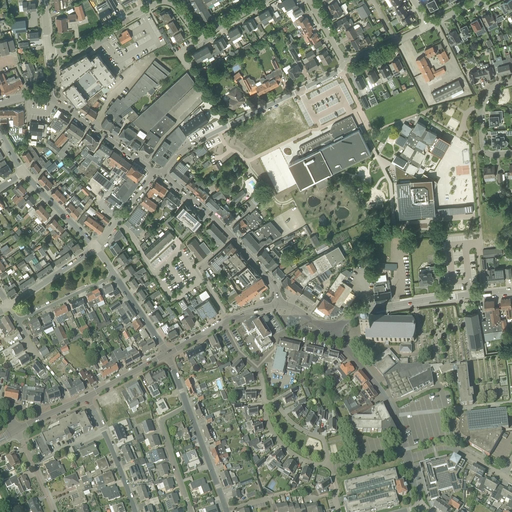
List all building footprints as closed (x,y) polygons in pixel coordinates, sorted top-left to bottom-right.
[(64,8),(63,2),(67,1),(67,0),(54,0),(55,9),(64,8)] [(112,0),(106,0),(107,1),(102,4),(104,8),(98,11),(99,13),(98,13),(102,20),(112,14),(110,10),(112,9),(112,10),(117,7),(112,0)] [(190,0),(203,22),(212,17),(206,6),(207,5),(208,6),(219,0),(231,0),(232,1),(233,0),(190,0)] [(286,8),(287,11),(296,6),(295,3),(293,0),(285,0),(282,2),(277,5),(279,9),(284,6),(285,8),(286,8)] [(327,5),(331,11),(339,6),(337,4),(340,2),(338,0),(331,0),(333,2),(327,5)] [(390,0),(387,2),(390,1),(392,5),(391,6),(393,10),(401,5),(403,4),(401,1),(402,0),(390,0)] [(434,9),(438,7),(434,0),(432,0),(430,1),(428,0),(423,0),(426,4),(427,3),(430,9),(431,11),(434,9)] [(30,1),(22,2),(23,11),(27,10),(27,11),(31,11),(31,10),(36,10),(35,3),(31,3),(30,1)] [(365,17),(370,13),(365,3),(359,6),(365,17)] [(403,4),(401,5),(393,10),(395,9),(398,14),(396,15),(398,18),(406,13),(407,12),(406,10),(407,9),(406,7),(407,6),(405,3),(403,4)] [(85,18),(80,5),(75,6),(79,20),(85,18)] [(295,17),(304,13),(301,7),(299,8),(298,5),(296,6),(287,11),(286,12),(289,17),(294,14),(295,17)] [(347,14),(342,5),(339,6),(331,11),(334,17),(339,14),(341,17),(347,14)] [(268,9),(263,12),(267,20),(272,17),(273,19),(276,17),(274,13),(271,15),(268,9)] [(163,20),(172,15),(169,11),(166,13),(164,11),(159,14),(163,20)] [(261,20),(258,22),(259,24),(260,24),(262,22),(267,20),(263,12),(258,15),(261,20)] [(410,21),(410,22),(415,20),(413,16),(412,16),(410,14),(409,15),(407,12),(406,13),(398,18),(400,21),(401,20),(404,25),(410,21)] [(67,30),(66,21),(77,20),(76,14),(67,15),(68,18),(66,18),(56,19),(57,23),(58,23),(59,31),(67,30)] [(482,17),(487,25),(487,26),(496,22),(492,14),(490,16),(488,14),(482,17)] [(172,16),(172,15),(163,20),(164,21),(163,22),(165,25),(167,23),(167,24),(174,20),(175,19),(173,16),(172,16)] [(303,16),(295,20),(298,25),(297,26),(299,29),(300,28),(302,27),(310,22),(307,17),(304,19),(303,16)] [(351,19),(347,19),(345,17),(337,22),(339,26),(341,26),(343,29),(353,23),(351,19)] [(253,18),(248,21),(252,28),(257,26),(258,29),(262,27),(260,24),(259,24),(258,22),(256,23),(253,18)] [(477,19),(471,22),(478,36),(487,31),(482,22),(479,23),(477,19)] [(26,30),(25,20),(11,21),(13,32),(26,30)] [(167,24),(170,28),(177,24),(174,20),(167,24)] [(246,29),(243,30),(244,32),(247,31),(252,28),(248,21),(243,24),(246,29)] [(311,28),(313,28),(310,22),(302,27),(300,28),(299,29),(298,29),(302,37),(304,36),(310,33),(313,31),(311,28)] [(179,28),(177,24),(170,28),(172,32),(179,28)] [(460,28),(462,32),(460,33),(464,41),(468,39),(466,36),(471,33),(470,31),(470,30),(469,30),(467,25),(460,28)] [(349,39),(364,31),(360,26),(354,29),(352,27),(345,31),(348,35),(347,35),(349,39)] [(174,37),(182,32),(182,31),(183,30),(181,27),(179,28),(172,32),(169,34),(171,37),(173,36),(174,37)] [(232,30),(237,37),(244,32),(243,30),(240,32),(237,27),(232,30)] [(122,43),(131,38),(127,30),(121,33),(122,35),(119,37),(122,43)] [(231,39),(228,41),(229,43),(233,41),(232,40),(237,37),(232,30),(227,32),(231,39)] [(449,34),(451,39),(448,40),(451,46),(456,44),(455,43),(460,40),(455,30),(449,34)] [(39,38),(38,31),(27,33),(28,38),(30,37),(30,39),(31,39),(31,40),(34,40),(34,39),(39,38)] [(182,32),(174,37),(177,43),(183,40),(181,38),(185,36),(182,32)] [(319,37),(319,36),(318,36),(316,33),(311,35),(310,33),(304,36),(307,41),(309,40),(311,43),(319,38),(319,37)] [(370,41),(367,36),(363,39),(364,41),(361,42),(358,37),(350,41),(353,45),(356,50),(363,46),(363,45),(365,44),(370,41)] [(223,37),(218,40),(222,47),(229,43),(228,41),(226,43),(223,37)] [(15,48),(12,39),(6,41),(6,39),(0,40),(0,51),(2,52),(2,53),(9,51),(9,50),(15,48)] [(217,52),(217,50),(218,50),(222,47),(218,40),(213,43),(216,48),(213,50),(215,53),(217,52)] [(323,45),(320,40),(310,46),(313,50),(323,45)] [(207,56),(208,59),(213,56),(212,55),(215,53),(213,50),(210,51),(207,46),(203,49),(207,56)] [(427,54),(416,60),(426,81),(446,71),(443,67),(435,71),(433,67),(430,68),(425,58),(436,53),(433,46),(425,50),(427,54)] [(296,62),(300,60),(293,47),(289,50),(296,62)] [(207,56),(203,49),(198,51),(202,59),(207,56)] [(307,57),(302,60),(309,71),(314,68),(315,69),(318,67),(314,59),(313,59),(312,57),(315,55),(313,50),(305,54),(307,57)] [(324,64),(330,60),(328,57),(329,56),(326,50),(318,55),(324,64)] [(441,64),(449,60),(444,50),(437,54),(441,64)] [(202,59),(198,51),(193,54),(196,59),(193,61),(194,63),(197,61),(197,62),(202,59)] [(116,76),(97,53),(90,58),(86,53),(59,69),(61,81),(60,83),(63,86),(66,84),(68,86),(64,88),(66,91),(63,94),(76,108),(78,107),(116,76)] [(503,65),(506,74),(511,72),(510,67),(511,66),(511,63),(511,58),(510,53),(505,55),(507,61),(506,61),(507,64),(503,65)] [(401,73),(399,69),(403,67),(399,58),(398,59),(397,58),(395,59),(395,60),(392,61),(393,62),(389,64),(395,76),(401,73)] [(108,129),(109,129),(119,115),(130,105),(161,80),(170,72),(155,60),(124,97),(123,96),(120,100),(117,97),(104,114),(105,115),(105,116),(106,116),(101,124),(108,128),(108,129)] [(27,85),(45,78),(41,68),(37,69),(38,72),(36,73),(31,61),(25,63),(28,72),(22,74),(27,85)] [(499,63),(498,61),(494,62),(496,70),(499,70),(500,75),(506,74),(503,65),(500,66),(500,63),(499,63)] [(302,71),(298,64),(294,66),(287,70),(292,78),(299,75),(298,73),(302,71)] [(386,79),(387,78),(386,75),(391,73),(387,64),(382,67),(380,68),(384,76),(381,77),(383,82),(387,81),(386,79)] [(480,69),(482,77),(487,76),(488,78),(495,76),(492,67),(489,68),(489,67),(480,69)] [(472,72),(469,73),(471,82),(478,81),(478,79),(482,77),(480,69),(472,71),(472,72)] [(379,79),(374,70),(368,74),(369,76),(366,78),(371,87),(376,85),(377,83),(375,81),(379,79)] [(236,82),(243,77),(239,71),(232,77),(236,82)] [(143,138),(145,136),(150,129),(165,114),(179,101),(178,100),(195,83),(187,72),(139,115),(135,119),(135,118),(131,122),(129,124),(133,127),(129,132),(125,138),(124,139),(132,145),(134,147),(135,147),(137,148),(139,149),(145,139),(143,138)] [(278,72),(267,78),(269,83),(272,88),(278,85),(277,81),(281,79),(278,72)] [(6,93),(6,95),(20,89),(20,87),(23,85),(19,77),(7,82),(3,73),(0,74),(0,90),(2,95),(6,93)] [(364,86),(366,85),(362,76),(361,76),(358,77),(359,78),(356,79),(356,80),(358,85),(363,95),(367,93),(364,86)] [(249,77),(243,80),(250,94),(257,91),(259,95),(272,88),(269,83),(267,78),(265,79),(264,77),(263,77),(260,79),(259,80),(260,81),(256,84),(253,79),(250,78),(249,77)] [(432,93),(436,102),(463,88),(459,79),(432,93)] [(231,98),(226,102),(232,110),(237,107),(239,105),(245,100),(236,88),(228,94),(231,98)] [(91,108),(97,100),(101,95),(96,92),(83,102),(78,109),(86,114),(91,108)] [(369,105),(365,96),(361,98),(365,107),(369,105)] [(91,108),(86,114),(93,119),(98,112),(93,109),(99,102),(97,100),(91,108)] [(133,109),(130,105),(119,115),(109,129),(116,134),(123,124),(119,122),(122,117),(133,109)] [(286,109),(287,112),(290,117),(294,115),(296,119),(297,119),(298,121),(299,121),(302,128),(306,126),(297,107),(294,109),(293,106),(286,109)] [(0,124),(7,124),(7,117),(11,117),(11,110),(0,109),(0,116),(0,117),(0,119),(0,124)] [(65,124),(66,125),(70,118),(61,112),(58,109),(53,116),(55,118),(49,125),(58,131),(59,130),(60,131),(65,124)] [(11,110),(11,117),(13,117),(13,124),(23,124),(23,110),(11,110)] [(292,121),(290,117),(287,112),(285,113),(283,110),(276,114),(280,122),(285,119),(287,124),(288,126),(289,126),(292,132),(297,130),(292,121)] [(498,125),(498,124),(502,124),(501,119),(503,119),(502,110),(495,111),(495,114),(496,114),(496,116),(490,116),(490,120),(489,120),(489,124),(490,124),(490,125),(494,124),(494,125),(498,125)] [(127,118),(131,122),(135,118),(135,119),(139,115),(135,111),(127,118)] [(203,112),(196,117),(202,125),(209,120),(203,112)] [(144,142),(139,150),(148,156),(154,149),(153,148),(160,137),(176,122),(165,114),(150,129),(145,136),(149,139),(146,143),(144,142)] [(301,188),(371,153),(361,133),(363,132),(360,127),(358,128),(352,115),(334,124),(336,128),(299,147),(301,150),(300,151),(303,157),(289,163),(301,188)] [(202,125),(196,117),(189,122),(195,130),(202,125)] [(272,117),(265,120),(269,128),(273,126),(276,130),(277,132),(278,132),(281,139),(286,137),(277,118),(274,120),(272,117)] [(269,128),(265,120),(257,124),(260,132),(264,130),(266,134),(267,133),(267,134),(271,141),(275,139),(272,132),(269,128)] [(436,135),(437,134),(429,130),(428,130),(425,128),(426,126),(418,121),(413,130),(412,131),(410,130),(412,127),(404,123),(400,131),(402,132),(400,134),(395,142),(403,146),(405,144),(407,145),(403,153),(404,153),(401,158),(396,154),(392,162),(413,175),(418,167),(417,167),(420,162),(420,163),(425,155),(421,153),(427,143),(430,145),(429,147),(431,149),(430,151),(442,158),(451,142),(439,135),(439,137),(436,135)] [(68,137),(69,138),(72,134),(78,126),(71,122),(66,129),(54,143),(59,147),(68,137)] [(195,130),(189,122),(182,127),(188,135),(195,130)] [(123,137),(125,138),(129,132),(133,127),(129,124),(125,128),(124,127),(118,136),(122,138),(123,137)] [(256,134),(260,132),(257,124),(250,127),(252,131),(249,132),(248,132),(251,137),(253,141),(257,150),(262,148),(259,142),(259,141),(258,139),(258,138),(256,134)] [(76,143),(85,131),(78,126),(72,134),(69,138),(68,139),(69,140),(61,149),(56,155),(61,160),(67,154),(65,151),(71,144),(73,141),(76,143)] [(165,139),(152,157),(163,165),(170,154),(172,155),(174,152),(186,136),(178,126),(165,139)] [(248,132),(249,132),(247,129),(240,132),(242,135),(239,137),(248,155),(252,153),(249,146),(250,146),(249,143),(247,139),(251,137),(248,132)] [(87,132),(82,139),(82,140),(78,146),(81,148),(83,145),(81,144),(83,140),(87,143),(92,136),(87,132)] [(92,136),(87,143),(80,154),(86,159),(90,154),(87,151),(89,149),(91,151),(93,149),(93,150),(99,141),(92,136)] [(500,136),(496,136),(496,137),(492,137),(493,147),(497,147),(501,147),(500,146),(505,146),(505,145),(506,145),(508,144),(508,142),(506,141),(504,141),(504,136),(500,137),(500,136)] [(56,155),(61,149),(47,139),(45,147),(48,147),(50,149),(52,151),(56,155)] [(100,165),(109,154),(112,150),(102,143),(93,155),(90,154),(86,159),(81,163),(87,167),(92,160),(100,165)] [(208,150),(204,144),(182,157),(170,172),(178,179),(183,172),(187,168),(208,150)] [(22,154),(27,162),(33,158),(34,160),(39,157),(31,145),(27,148),(28,151),(22,154)] [(113,151),(107,158),(110,161),(114,164),(112,166),(117,170),(119,167),(125,159),(113,151)] [(30,166),(36,173),(44,166),(46,169),(51,165),(52,163),(49,160),(43,165),(39,159),(36,162),(30,166)] [(134,166),(125,159),(119,167),(124,171),(128,174),(134,166)] [(202,164),(205,168),(211,163),(209,159),(202,164)] [(4,160),(0,162),(2,165),(0,166),(0,175),(3,173),(4,175),(11,171),(8,164),(7,165),(4,160)] [(374,187),(385,182),(375,160),(364,165),(374,187)] [(74,163),(72,161),(68,166),(70,168),(69,169),(72,172),(78,167),(74,163)] [(49,173),(56,167),(56,166),(57,165),(54,162),(51,165),(46,169),(49,173)] [(221,167),(218,162),(212,165),(215,171),(221,167)] [(139,182),(145,175),(142,173),(142,172),(134,166),(128,174),(124,171),(121,176),(126,180),(119,188),(117,186),(112,192),(115,194),(125,201),(130,194),(131,194),(131,193),(137,185),(138,185),(139,183),(139,182)] [(489,177),(495,177),(494,166),(489,166),(490,167),(484,168),(484,176),(489,176),(489,177)] [(38,179),(43,184),(48,179),(51,177),(48,173),(46,171),(43,174),(38,179)] [(178,179),(184,183),(189,178),(191,179),(194,175),(191,172),(191,173),(190,172),(187,176),(183,172),(178,179)] [(51,182),(48,179),(43,184),(48,190),(53,184),(56,182),(54,180),(51,182)] [(190,179),(185,185),(194,192),(204,182),(201,180),(199,181),(196,181),(194,183),(190,179)] [(109,180),(104,186),(108,189),(112,183),(109,180)] [(323,180),(316,183),(319,188),(326,185),(323,180)] [(159,189),(162,185),(156,181),(151,188),(146,195),(155,202),(159,198),(153,193),(155,191),(157,188),(159,189)] [(90,182),(85,186),(95,197),(100,192),(90,182)] [(204,182),(194,192),(203,200),(208,194),(203,190),(207,185),(204,182)] [(220,189),(223,187),(221,183),(215,187),(217,191),(221,189),(220,189)] [(12,199),(17,204),(23,197),(24,197),(21,194),(26,190),(20,184),(16,188),(19,192),(12,199)] [(56,198),(62,193),(59,190),(62,187),(60,185),(57,188),(51,193),(56,198)] [(161,196),(167,189),(162,185),(159,189),(157,188),(155,191),(161,196)] [(217,191),(211,195),(205,202),(215,210),(222,215),(228,210),(216,200),(221,196),(223,199),(229,195),(223,187),(220,189),(221,189),(217,191)] [(232,198),(236,203),(247,194),(243,189),(232,198)] [(170,191),(164,198),(165,198),(160,205),(162,208),(168,201),(175,206),(180,200),(170,191)] [(70,195),(68,193),(65,196),(62,193),(56,198),(61,204),(67,198),(70,195)] [(17,204),(21,208),(27,202),(30,205),(31,205),(36,200),(31,195),(26,200),(23,197),(17,204)] [(70,212),(75,207),(73,205),(76,202),(78,200),(74,195),(69,200),(70,202),(65,207),(70,212)] [(140,225),(152,210),(159,200),(160,201),(161,199),(159,198),(155,202),(146,195),(142,200),(140,203),(141,203),(139,205),(130,216),(127,220),(136,229),(140,225)] [(83,207),(87,209),(93,200),(90,198),(83,207)] [(37,217),(45,209),(40,204),(35,209),(33,207),(27,213),(31,217),(34,214),(37,218),(37,217)] [(75,207),(70,212),(75,217),(80,212),(83,209),(78,204),(75,207)] [(192,211),(193,210),(191,209),(191,208),(186,204),(185,204),(175,216),(179,220),(179,221),(181,222),(183,220),(181,218),(182,218),(183,217),(190,223),(189,224),(190,225),(189,226),(187,224),(185,226),(187,228),(188,227),(193,231),(203,219),(198,214),(197,214),(195,213),(192,211)] [(473,212),(472,205),(465,206),(465,213),(473,212)] [(223,217),(226,221),(233,214),(230,211),(231,211),(233,210),(233,211),(234,210),(232,207),(228,210),(222,215),(222,216),(223,217)] [(229,223),(230,225),(240,216),(241,216),(245,212),(241,208),(233,214),(226,221),(228,224),(229,223)] [(45,209),(37,217),(42,222),(50,214),(45,209)] [(252,229),(262,221),(258,217),(256,215),(258,213),(256,209),(248,216),(247,214),(232,228),(236,232),(237,231),(241,235),(242,234),(243,236),(245,234),(248,231),(249,232),(253,230),(252,229)] [(93,219),(95,217),(86,210),(79,219),(82,223),(84,221),(89,225),(93,219)] [(319,218),(323,224),(327,222),(323,215),(319,218)] [(94,228),(100,233),(109,220),(104,216),(102,219),(105,221),(101,225),(98,223),(94,228)] [(51,231),(53,229),(59,223),(54,218),(46,226),(51,231)] [(94,228),(98,223),(93,219),(89,225),(94,228)] [(136,229),(127,220),(125,222),(126,223),(125,224),(134,232),(136,237),(143,228),(140,225),(136,229)] [(243,236),(241,238),(254,252),(264,242),(266,244),(269,241),(270,242),(272,239),(282,234),(270,220),(253,231),(253,230),(249,232),(248,231),(245,234),(243,236)] [(39,229),(43,225),(40,222),(34,228),(37,231),(39,229)] [(57,234),(54,237),(57,239),(59,237),(60,235),(59,233),(64,228),(59,223),(53,229),(57,234)] [(212,223),(212,224),(206,230),(215,239),(212,241),(218,247),(227,238),(213,223),(212,223)] [(308,235),(312,233),(307,225),(302,227),(303,229),(304,229),(308,235)] [(168,229),(164,233),(170,239),(174,236),(172,233),(170,231),(169,229),(168,229)] [(59,237),(61,240),(68,233),(66,230),(60,235),(59,237)] [(116,241),(124,236),(120,230),(114,238),(116,241)] [(170,239),(164,233),(160,237),(166,243),(170,239)] [(311,237),(316,245),(320,243),(315,234),(311,237)] [(166,243),(160,237),(156,241),(162,247),(166,243)] [(207,254),(195,238),(187,244),(192,251),(193,250),(195,253),(194,254),(199,260),(207,254)] [(76,253),(82,249),(78,243),(75,245),(71,240),(66,244),(69,249),(71,247),(76,253)] [(162,247),(156,241),(152,244),(158,250),(162,247)] [(120,245),(118,242),(110,247),(114,254),(121,249),(119,246),(120,245)] [(215,272),(222,267),(219,263),(236,249),(231,242),(218,253),(208,263),(215,272)] [(327,242),(314,249),(317,254),(329,248),(327,242)] [(158,250),(152,244),(148,248),(154,254),(158,250)] [(300,294),(309,280),(310,280),(314,277),(325,270),(345,257),(338,246),(315,259),(303,266),(304,268),(308,275),(307,276),(300,286),(296,291),(300,294)] [(264,249),(257,255),(264,263),(264,264),(279,252),(275,248),(271,251),(272,252),(269,255),(267,253),(270,250),(267,247),(264,249)] [(154,254),(148,248),(144,252),(150,258),(154,254)] [(236,248),(236,249),(219,263),(222,267),(229,279),(236,274),(239,271),(237,269),(247,261),(244,258),(240,253),(237,250),(237,249),(236,248)] [(60,254),(65,261),(71,256),(68,252),(66,253),(63,249),(59,252),(60,254)] [(123,265),(131,260),(137,256),(135,254),(132,257),(131,256),(129,257),(125,251),(116,257),(121,263),(123,265)] [(279,252),(264,264),(270,270),(278,263),(276,261),(281,255),(279,252)] [(24,258),(27,262),(35,257),(33,253),(24,258)] [(57,259),(55,261),(58,266),(65,261),(60,254),(55,257),(57,259)] [(39,262),(47,273),(54,269),(50,264),(49,262),(46,263),(44,259),(39,262)] [(0,270),(8,265),(5,260),(2,262),(0,263),(0,270)] [(24,260),(17,264),(20,269),(27,264),(24,260)] [(285,274),(286,275),(298,267),(294,261),(289,264),(290,264),(282,271),(281,270),(282,269),(281,268),(287,264),(286,262),(278,266),(272,272),(279,280),(285,274)] [(40,278),(47,273),(39,262),(35,265),(37,269),(36,271),(37,273),(40,278)] [(129,275),(135,270),(133,267),(135,266),(133,263),(131,265),(130,264),(124,269),(129,275)] [(254,268),(253,268),(248,263),(239,271),(236,274),(247,287),(260,276),(257,273),(258,273),(254,268)] [(284,284),(288,287),(293,281),(302,271),(307,276),(308,275),(304,268),(303,266),(302,265),(298,267),(286,275),(287,276),(285,278),(281,282),(284,284)] [(142,285),(144,283),(148,280),(147,279),(143,282),(140,277),(143,274),(144,273),(143,271),(145,269),(143,266),(139,269),(134,273),(136,276),(134,278),(134,277),(129,281),(134,288),(140,283),(142,285)] [(432,282),(432,279),(433,279),(433,276),(435,275),(434,266),(430,266),(430,272),(426,272),(423,272),(423,273),(419,273),(420,284),(432,282)] [(495,272),(495,270),(495,268),(487,269),(488,274),(486,275),(487,283),(496,282),(495,272)] [(339,308),(339,307),(352,288),(342,281),(346,275),(347,276),(350,271),(346,269),(341,272),(340,272),(317,306),(326,312),(329,312),(329,311),(330,311),(337,310),(339,308)] [(503,269),(495,270),(495,272),(496,282),(504,281),(504,274),(503,269)] [(309,280),(300,294),(312,303),(323,288),(320,283),(329,277),(325,270),(314,277),(310,280),(309,280)] [(300,286),(307,276),(302,271),(293,281),(288,287),(293,292),(295,290),(296,291),(300,286)] [(28,275),(24,278),(29,285),(36,281),(33,276),(30,278),(28,275)] [(389,279),(387,280),(386,275),(375,276),(375,282),(376,285),(374,285),(375,293),(376,301),(392,299),(391,290),(390,290),(389,279)] [(22,290),(29,285),(24,278),(20,281),(21,284),(19,285),(22,290)] [(151,278),(148,281),(148,280),(144,283),(146,286),(153,281),(152,279),(151,279),(151,278)] [(258,292),(267,286),(262,278),(253,284),(258,292)] [(8,287),(6,288),(8,291),(8,292),(12,297),(18,293),(16,290),(18,289),(14,282),(11,284),(13,288),(10,290),(8,287)] [(230,295),(227,297),(230,303),(237,299),(241,304),(258,292),(253,284),(238,294),(234,289),(228,293),(230,295)] [(110,286),(109,285),(106,287),(106,288),(102,290),(106,296),(108,295),(109,297),(111,297),(114,296),(115,298),(120,295),(116,289),(113,291),(110,286)] [(141,288),(136,292),(141,298),(148,293),(145,289),(143,291),(141,288)] [(150,295),(152,299),(161,293),(158,290),(150,295)] [(98,292),(92,295),(95,301),(98,299),(100,303),(103,302),(101,298),(98,292)] [(91,303),(95,301),(92,295),(86,298),(89,304),(88,304),(90,308),(93,307),(91,303)] [(192,303),(188,306),(191,311),(195,308),(202,319),(207,315),(209,318),(218,312),(209,297),(203,301),(198,295),(191,300),(190,301),(192,303)] [(155,308),(157,307),(153,300),(150,302),(149,299),(144,303),(148,309),(154,306),(155,308)] [(511,315),(510,299),(501,300),(502,309),(505,308),(506,318),(511,317),(511,315)] [(81,300),(76,302),(80,311),(83,310),(84,311),(87,310),(85,305),(84,306),(81,300)] [(495,307),(494,300),(484,300),(484,302),(485,309),(486,320),(482,321),(484,333),(485,340),(503,337),(502,329),(500,320),(498,307),(495,307)] [(72,312),(74,316),(80,313),(80,311),(76,302),(70,305),(72,311),(72,312)] [(118,302),(109,308),(112,312),(121,306),(118,302)] [(121,317),(131,311),(126,304),(121,307),(123,309),(120,311),(121,311),(118,313),(121,317)] [(160,314),(164,312),(159,305),(157,307),(155,308),(157,311),(152,314),(156,321),(162,317),(160,314)] [(183,314),(185,317),(181,320),(183,323),(181,324),(184,329),(186,328),(187,329),(195,323),(191,316),(193,314),(191,311),(188,306),(182,309),(185,313),(183,314)] [(73,318),(70,313),(68,314),(65,307),(59,310),(62,317),(65,322),(73,318)] [(53,313),(56,319),(55,320),(58,324),(59,325),(65,322),(62,317),(59,310),(53,313)] [(131,311),(121,317),(120,318),(123,322),(129,318),(131,321),(135,317),(131,311)] [(94,312),(91,314),(94,320),(96,324),(99,323),(94,312)] [(468,333),(470,348),(483,346),(481,331),(481,330),(481,331),(480,325),(481,325),(480,325),(479,319),(480,319),(479,319),(478,313),(465,315),(466,321),(465,321),(466,321),(467,327),(466,327),(467,327),(468,333),(467,333),(468,333)] [(105,314),(101,315),(106,326),(110,324),(105,314)] [(44,327),(41,328),(44,332),(53,328),(48,316),(41,319),(44,327)] [(7,318),(0,322),(0,329),(0,331),(11,325),(7,318)] [(257,322),(254,318),(247,322),(246,322),(243,324),(242,325),(242,326),(242,327),(246,333),(247,332),(249,335),(250,335),(261,352),(273,345),(270,341),(271,341),(269,339),(269,340),(269,339),(271,338),(264,325),(265,326),(267,325),(269,323),(266,318),(264,319),(262,321),(263,322),(262,322),(260,320),(257,322)] [(413,324),(412,323),(408,323),(408,322),(389,322),(389,319),(386,319),(386,322),(371,321),(371,320),(370,319),(369,319),(368,320),(368,321),(367,321),(367,327),(361,327),(361,337),(366,337),(366,342),(367,342),(367,343),(367,344),(368,344),(369,345),(370,344),(371,343),(385,343),(385,345),(389,346),(389,343),(400,343),(400,353),(411,353),(411,342),(412,342),(413,342),(413,341),(414,341),(414,340),(414,339),(414,338),(414,335),(416,335),(416,334),(415,334),(415,332),(416,331),(415,331),(414,327),(415,326),(415,325),(414,325),(414,324),(413,324)] [(29,324),(29,325),(32,332),(34,337),(44,332),(41,328),(40,328),(37,321),(36,321),(37,322),(29,325),(29,324)] [(142,328),(138,322),(132,325),(132,326),(128,328),(127,326),(124,328),(127,332),(127,333),(134,328),(136,332),(142,328)] [(178,335),(183,332),(179,326),(175,328),(173,325),(169,327),(167,323),(160,327),(165,334),(168,333),(171,339),(178,335)] [(14,331),(11,325),(0,331),(0,330),(0,354),(3,353),(2,353),(12,346),(11,344),(9,341),(6,336),(14,331)] [(113,329),(112,330),(114,334),(122,329),(120,325),(113,329)] [(61,328),(58,330),(63,342),(65,346),(69,344),(67,340),(61,328)] [(88,329),(80,333),(82,337),(90,334),(88,329)] [(63,342),(58,330),(53,332),(57,339),(51,342),(54,346),(63,342)] [(215,338),(209,341),(212,349),(209,350),(213,357),(222,352),(215,338)] [(284,370),(296,373),(298,366),(302,349),(299,349),(300,345),(278,340),(277,348),(271,373),(283,376),(284,370)] [(155,348),(151,341),(145,344),(149,351),(155,348)] [(143,354),(149,351),(145,344),(144,342),(138,346),(143,354)] [(2,353),(3,353),(5,357),(10,354),(13,358),(24,351),(20,346),(16,348),(14,346),(17,344),(12,346),(2,353)] [(49,354),(45,347),(39,352),(43,358),(49,354)] [(195,349),(191,350),(196,359),(199,364),(201,363),(201,362),(204,360),(202,355),(203,355),(199,347),(195,350),(195,349)] [(311,364),(313,356),(315,349),(306,347),(304,354),(305,354),(304,357),(305,357),(302,368),(308,369),(308,367),(309,368),(309,367),(310,367),(311,364)] [(324,360),(326,354),(323,353),(323,351),(315,349),(313,356),(311,364),(311,363),(315,364),(318,359),(324,360)] [(196,359),(191,350),(188,352),(188,353),(185,355),(189,363),(192,367),(196,365),(193,360),(196,359)] [(209,350),(206,351),(212,365),(216,363),(213,357),(209,350)] [(421,391),(420,390),(424,388),(424,389),(427,388),(427,389),(434,386),(432,374),(433,373),(434,374),(440,371),(439,371),(444,369),(442,365),(439,365),(434,365),(429,366),(429,365),(422,366),(422,363),(411,365),(408,365),(408,359),(397,359),(389,350),(371,363),(383,377),(392,396),(393,396),(394,398),(393,398),(393,399),(400,396),(402,397),(417,390),(417,391),(418,392),(421,391)] [(324,360),(325,360),(324,362),(332,364),(335,367),(340,364),(345,361),(340,355),(329,352),(329,355),(326,354),(324,360)] [(133,363),(140,359),(137,353),(130,357),(133,363)] [(48,362),(50,365),(60,357),(58,354),(48,362)] [(20,356),(10,362),(12,367),(19,362),(22,367),(30,362),(26,355),(22,358),(20,356)] [(133,363),(130,357),(122,361),(125,367),(133,363)] [(113,366),(111,362),(108,364),(106,361),(104,362),(111,375),(118,371),(115,365),(113,366)] [(231,369),(237,374),(244,367),(238,361),(231,369)] [(98,370),(94,362),(90,364),(94,372),(98,370)] [(103,372),(100,373),(103,379),(111,375),(104,362),(101,364),(103,367),(101,368),(103,372)] [(440,371),(442,377),(453,372),(453,371),(457,371),(461,406),(473,405),(472,398),(474,398),(470,362),(449,364),(450,366),(444,369),(439,371),(440,371)] [(45,374),(47,371),(43,366),(40,368),(38,364),(32,368),(38,376),(43,372),(45,374)] [(342,377),(341,378),(340,377),(337,379),(340,383),(347,379),(346,378),(354,372),(348,364),(345,367),(344,366),(342,367),(340,364),(335,367),(323,373),(325,378),(334,374),(337,371),(342,377)] [(83,381),(87,379),(91,386),(97,383),(93,376),(91,377),(88,373),(86,374),(84,370),(79,373),(83,381)] [(154,392),(151,386),(166,379),(162,371),(152,376),(152,375),(145,379),(150,387),(148,388),(153,399),(160,396),(157,391),(154,392)] [(365,392),(371,387),(369,383),(360,373),(353,378),(362,389),(365,392)] [(251,374),(244,378),(242,374),(241,375),(232,379),(233,383),(235,383),(240,381),(242,386),(245,384),(246,386),(254,382),(254,381),(253,377),(252,378),(251,374)] [(71,398),(85,390),(79,380),(72,384),(70,381),(63,384),(67,390),(66,390),(71,398)] [(185,383),(188,390),(195,387),(199,386),(198,383),(194,385),(194,386),(193,386),(191,381),(185,383)] [(126,391),(137,411),(135,407),(139,405),(136,400),(143,396),(136,384),(125,390),(126,391)] [(200,390),(206,388),(205,384),(199,386),(195,387),(188,390),(191,398),(196,395),(194,390),(195,390),(196,391),(200,389),(200,390)] [(20,395),(22,395),(23,388),(18,386),(16,393),(12,392),(11,400),(17,401),(19,395),(20,395)] [(59,394),(62,393),(59,387),(59,386),(56,387),(57,390),(52,392),(55,401),(61,399),(59,394)] [(12,392),(13,388),(5,387),(4,392),(6,392),(4,399),(11,400),(12,392)] [(34,403),(34,396),(35,392),(27,391),(27,388),(23,388),(22,395),(28,396),(27,403),(34,403)] [(256,392),(249,392),(249,391),(244,392),(243,388),(232,390),(233,393),(235,392),(235,393),(241,393),(242,395),(245,395),(245,401),(250,401),(250,400),(256,400),(256,392)] [(40,404),(41,397),(43,398),(44,389),(39,389),(39,391),(35,390),(35,392),(34,396),(34,403),(40,404)] [(372,389),(364,393),(360,394),(363,399),(364,399),(366,397),(369,402),(370,401),(371,402),(373,401),(373,400),(377,397),(372,389)] [(130,410),(131,409),(133,413),(137,411),(126,391),(121,393),(130,410)] [(55,401),(52,392),(46,394),(44,395),(44,398),(44,399),(47,398),(49,403),(55,401)] [(294,400),(290,394),(282,399),(286,405),(291,402),(291,403),(294,400)] [(354,398),(343,402),(347,412),(358,408),(354,398)] [(298,419),(304,413),(301,410),(304,407),(302,405),(306,403),(304,400),(297,403),(299,406),(292,413),(298,419)] [(168,410),(163,401),(156,404),(159,409),(156,410),(159,415),(168,410)] [(197,413),(204,411),(203,408),(201,408),(200,405),(194,407),(197,413)] [(369,411),(371,410),(373,408),(371,405),(367,407),(366,405),(350,414),(353,419),(369,411)] [(353,419),(346,423),(351,432),(356,432),(356,433),(362,433),(362,432),(371,432),(371,433),(377,433),(377,432),(381,432),(388,432),(394,432),(393,430),(390,424),(391,423),(387,415),(384,410),(382,406),(372,411),(371,410),(369,411),(353,419)] [(250,417),(258,416),(257,407),(249,409),(248,407),(244,408),(246,421),(250,420),(250,417)] [(199,420),(207,417),(205,410),(204,411),(197,413),(199,420)] [(502,430),(509,429),(507,410),(496,411),(496,412),(491,412),(466,414),(467,415),(464,416),(462,418),(460,419),(459,421),(461,422),(460,423),(461,423),(460,425),(459,428),(459,431),(460,433),(460,434),(461,438),(464,438),(465,438),(466,439),(467,439),(468,439),(466,443),(490,457),(503,434),(502,434),(502,430)] [(80,427),(83,434),(93,429),(90,423),(90,424),(89,424),(87,422),(89,421),(87,421),(86,419),(87,418),(87,419),(88,418),(85,412),(78,416),(79,417),(76,418),(75,415),(68,418),(69,418),(70,419),(67,420),(66,419),(67,420),(64,421),(63,420),(64,420),(58,423),(60,427),(57,429),(57,428),(56,427),(55,426),(54,426),(53,426),(52,426),(51,426),(50,426),(50,427),(49,427),(48,428),(48,429),(48,430),(48,431),(48,432),(49,434),(46,435),(46,434),(40,436),(41,440),(39,441),(39,439),(33,442),(37,450),(38,449),(39,452),(38,452),(41,459),(51,454),(48,447),(65,439),(72,437),(69,432),(80,427)] [(309,426),(312,428),(315,423),(316,423),(317,419),(309,415),(307,419),(308,420),(305,424),(306,425),(305,426),(309,427),(309,426)] [(336,432),(336,422),(332,422),(332,419),(329,419),(329,422),(327,422),(327,432),(331,432),(335,432),(336,432)] [(126,433),(124,428),(128,426),(126,421),(117,424),(118,428),(113,430),(116,436),(126,433)] [(145,435),(154,432),(151,421),(142,425),(145,435)] [(244,430),(247,429),(249,432),(253,430),(255,434),(263,431),(263,429),(262,426),(261,426),(260,423),(253,426),(252,422),(243,424),(244,430)] [(185,441),(190,439),(186,429),(184,430),(182,427),(183,427),(181,423),(173,426),(176,433),(181,431),(185,441)] [(203,429),(205,436),(212,433),(211,431),(210,431),(208,427),(203,429)] [(137,440),(137,441),(143,439),(142,435),(138,436),(135,429),(132,430),(137,440)] [(128,437),(126,433),(116,436),(119,443),(124,441),(125,445),(134,441),(132,436),(128,437)] [(205,436),(208,442),(213,440),(212,437),(213,436),(212,433),(205,436)] [(151,449),(158,447),(157,443),(159,443),(157,436),(148,439),(151,449)] [(261,450),(263,449),(265,452),(273,446),(269,440),(262,444),(261,443),(259,444),(257,439),(247,444),(249,448),(252,446),(253,447),(254,448),(254,449),(256,450),(257,450),(258,450),(260,450),(261,450)] [(214,459),(226,454),(224,447),(227,446),(225,441),(220,443),(221,445),(218,446),(217,442),(214,443),(217,450),(211,452),(214,459)] [(93,443),(79,450),(83,457),(92,453),(94,457),(98,455),(95,448),(93,443)] [(130,455),(134,453),(131,446),(121,450),(124,457),(130,455)] [(69,450),(72,457),(72,458),(78,455),(74,448),(69,450)] [(72,457),(69,450),(63,453),(65,458),(67,459),(71,456),(72,457)] [(164,457),(162,450),(150,454),(152,463),(153,464),(163,461),(161,457),(164,457)] [(198,459),(195,451),(182,456),(186,466),(187,465),(189,470),(194,469),(196,468),(201,466),(199,461),(197,461),(197,460),(198,459)] [(270,457),(265,462),(263,464),(267,468),(274,460),(278,464),(284,457),(277,451),(272,458),(270,457)] [(14,453),(6,457),(12,469),(20,464),(18,460),(17,461),(14,453)] [(130,455),(124,457),(127,464),(137,460),(136,457),(134,453),(130,455)] [(222,464),(221,461),(228,459),(226,454),(214,459),(217,466),(222,464)] [(435,460),(436,460),(436,459),(425,462),(426,465),(427,470),(423,471),(429,490),(428,490),(431,500),(440,498),(438,492),(452,488),(454,493),(462,490),(463,491),(464,491),(465,491),(466,484),(466,482),(466,478),(467,474),(468,472),(464,471),(463,477),(463,480),(458,482),(456,477),(460,469),(461,469),(465,462),(454,456),(453,458),(436,463),(435,460)] [(96,462),(100,472),(105,469),(106,470),(107,469),(109,468),(109,467),(108,468),(106,463),(107,463),(105,458),(96,462)] [(259,467),(265,462),(262,459),(257,464),(259,467)] [(56,463),(55,461),(44,466),(45,466),(47,471),(48,471),(49,474),(48,475),(49,475),(50,474),(52,477),(50,477),(52,481),(66,474),(63,468),(59,470),(58,467),(59,466),(59,465),(59,463),(57,462),(56,463)] [(295,467),(296,466),(287,461),(282,469),(279,467),(276,472),(277,472),(277,471),(288,478),(290,474),(292,475),(297,468),(295,467)] [(139,475),(143,473),(141,467),(145,465),(144,462),(139,464),(140,466),(135,468),(129,470),(132,477),(139,475)] [(161,477),(161,478),(168,476),(166,472),(169,471),(167,465),(158,468),(159,472),(156,473),(158,478),(161,477)] [(474,477),(480,468),(474,465),(472,468),(471,468),(470,471),(470,472),(471,472),(467,478),(466,478),(466,482),(466,484),(469,486),(472,481),(474,477)] [(303,478),(309,480),(312,471),(303,468),(301,477),(299,476),(299,477),(296,475),(292,482),(296,484),(298,479),(302,480),(303,478)] [(483,470),(480,468),(474,477),(480,480),(481,478),(485,472),(483,470)] [(405,487),(403,487),(402,482),(396,484),(395,479),(397,478),(395,470),(390,471),(388,471),(387,471),(386,471),(384,471),(384,472),(383,472),(382,474),(373,476),(371,475),(370,475),(369,475),(368,476),(367,476),(365,478),(356,480),(355,480),(353,480),(352,480),(351,480),(350,481),(349,481),(348,482),(344,484),(347,496),(351,495),(352,500),(343,502),(344,505),(345,505),(345,506),(344,507),(345,511),(375,511),(377,511),(386,508),(387,509),(388,509),(390,509),(391,509),(392,508),(393,507),(394,506),(399,505),(396,496),(397,496),(398,497),(407,495),(405,490),(406,490),(405,487)] [(231,475),(232,475),(230,472),(220,476),(222,483),(229,480),(232,479),(231,475)] [(105,485),(105,486),(115,482),(114,482),(112,477),(113,477),(111,473),(102,477),(98,478),(100,483),(97,484),(98,487),(105,485)] [(141,482),(146,480),(143,473),(139,475),(132,477),(135,484),(141,482)] [(76,490),(89,485),(87,480),(86,476),(80,479),(81,481),(78,482),(75,475),(64,480),(66,484),(66,483),(69,488),(68,489),(71,488),(72,488),(72,487),(75,486),(76,490)] [(25,476),(18,480),(17,476),(9,480),(9,481),(5,483),(7,488),(14,485),(15,487),(17,488),(20,486),(24,493),(31,490),(28,483),(25,476)] [(490,489),(494,481),(492,479),(492,480),(489,478),(486,483),(483,481),(480,485),(477,490),(481,493),(487,487),(490,489)] [(201,488),(204,495),(210,492),(207,485),(206,485),(203,479),(190,484),(192,491),(201,488)] [(225,490),(236,486),(235,483),(234,483),(232,479),(229,480),(222,483),(225,490)] [(332,484),(328,479),(325,481),(325,480),(321,483),(318,485),(321,489),(318,491),(320,496),(327,494),(326,489),(332,484)] [(163,483),(166,492),(173,490),(172,486),(174,486),(172,480),(166,482),(163,483)] [(499,491),(496,489),(499,484),(496,482),(497,482),(494,481),(490,489),(493,491),(491,498),(494,500),(499,491)] [(292,483),(291,484),(290,488),(288,491),(295,489),(297,485),(292,483)] [(74,507),(87,502),(83,493),(91,490),(89,485),(76,490),(78,493),(71,496),(73,501),(72,502),(74,507)] [(117,488),(111,490),(110,490),(109,487),(101,490),(105,497),(107,496),(109,502),(120,498),(117,488)] [(137,490),(139,496),(149,493),(148,490),(145,491),(144,488),(137,490)] [(506,499),(511,490),(509,489),(506,488),(503,493),(499,491),(494,500),(498,502),(503,497),(506,499)] [(243,492),(232,494),(233,501),(240,500),(239,496),(243,495),(243,492)] [(149,493),(139,496),(141,503),(149,501),(148,497),(150,496),(149,493)] [(177,494),(168,497),(172,509),(176,508),(175,506),(178,505),(177,501),(179,501),(177,494)] [(433,508),(439,511),(449,499),(444,496),(441,497),(433,508)] [(450,497),(449,499),(439,511),(451,511),(452,510),(450,509),(452,506),(458,510),(462,505),(450,497)] [(36,499),(28,503),(31,511),(40,511),(39,510),(41,510),(40,509),(39,509),(38,506),(36,499)]
